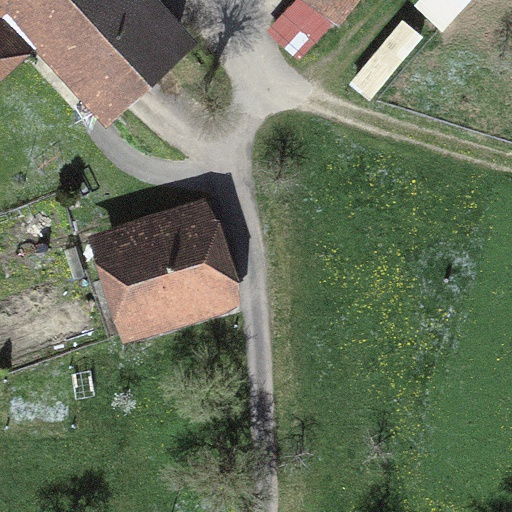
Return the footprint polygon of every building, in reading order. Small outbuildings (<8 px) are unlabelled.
[(0,0),(0,44),(25,21),(103,105),(172,42),(134,0),(0,0)] [(317,0),(340,18),(354,0),(317,0)] [(448,25),(469,0),(430,0),(426,6),(448,25)] [(406,9),(354,69),(374,87),(427,28),(406,9)] [(228,285),(207,226),(114,259),(135,318),(228,285)]
